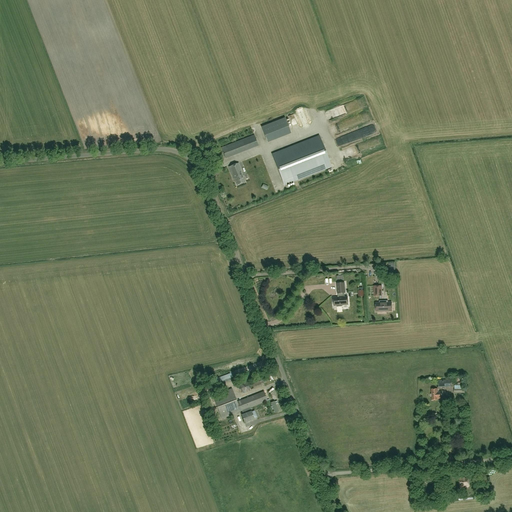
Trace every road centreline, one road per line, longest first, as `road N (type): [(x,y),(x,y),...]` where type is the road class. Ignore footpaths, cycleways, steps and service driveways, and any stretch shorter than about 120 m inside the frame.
road 1 (unclassified): [(323,476),(208,181),(192,160),(147,149),(0,163)]
road 2 (unclassified): [(511,456),(323,476)]
